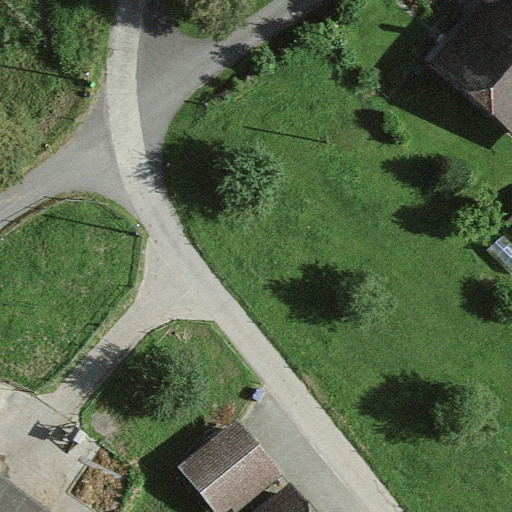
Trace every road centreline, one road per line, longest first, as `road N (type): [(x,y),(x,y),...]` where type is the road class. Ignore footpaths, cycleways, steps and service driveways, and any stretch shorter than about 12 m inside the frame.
road 1 (track): [(129,0),(121,24),(119,134),(152,228),(379,511)]
road 2 (residential): [(312,0),(0,221)]
